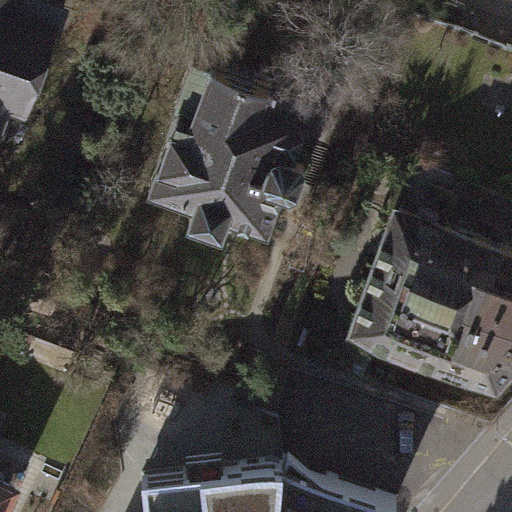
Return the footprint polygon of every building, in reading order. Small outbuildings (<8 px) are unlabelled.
[(0,0),(0,130),(11,101),(26,107),(66,0),(0,0)] [(463,0),(431,0),(421,26),(472,47),(488,10),(463,0)] [(196,52),(150,184),(277,228),(323,96),(196,52)] [(511,353),(511,250),(390,208),(343,329),(490,379),(511,353)] [(145,501),(139,511),(382,511),(399,493),(277,455),(142,471),(145,501)] [(0,511),(13,511),(25,489),(0,477),(0,511)]
